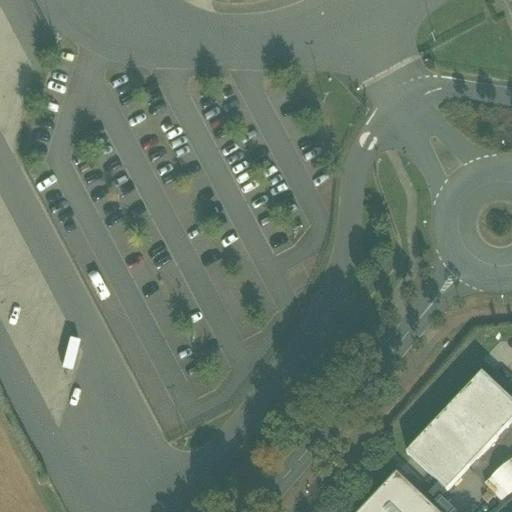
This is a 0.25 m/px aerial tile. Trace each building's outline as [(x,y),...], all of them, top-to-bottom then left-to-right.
[(503,1),(511,18),(511,0),(502,0),(503,0),(503,1)] [(511,402),(483,375),(479,380),(511,410),(511,402)] [(438,485),(447,494),(511,424),(511,410),(479,380),(407,456),(438,485)] [(361,511),(437,511),(434,508),(425,500),(397,474),(361,511)] [(438,485),(425,500),(434,508),(447,494),(438,485)]
